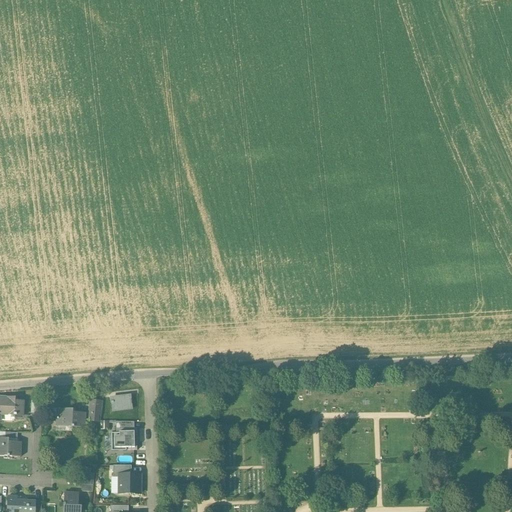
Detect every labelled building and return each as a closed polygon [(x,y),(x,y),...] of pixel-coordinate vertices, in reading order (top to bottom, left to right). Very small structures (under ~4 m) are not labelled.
[(16,398),(0,397),(0,422),(0,421),(12,421),(12,420),(21,420),(21,416),(23,416),(24,402),(15,402),(16,399),(16,398)] [(130,397),(111,399),(113,411),(132,409),(130,397)] [(42,400),(34,399),(34,409),(34,413),(41,414),(42,400)] [(102,403),(90,402),(88,414),(89,414),(101,416),(102,403)] [(72,410),(50,409),(50,416),(56,416),(56,427),(85,427),(85,414),(72,413),(72,410)] [(100,422),(100,430),(109,430),(109,422),(100,422)] [(134,422),(116,422),(116,433),(111,433),(111,452),(137,451),(137,429),(134,429),(134,422)] [(18,434),(0,432),(0,439),(9,439),(9,443),(17,443),(18,434)] [(0,439),(0,456),(20,457),(21,443),(17,443),(9,443),(9,439),(0,439)] [(131,466),(113,466),(113,478),(117,478),(117,495),(142,495),(142,474),(131,474),(131,466)] [(79,494),(64,493),(63,511),(81,511),(81,506),(78,506),(79,494)] [(36,502),(17,501),(17,497),(8,497),(6,511),(35,511),(36,502)]
